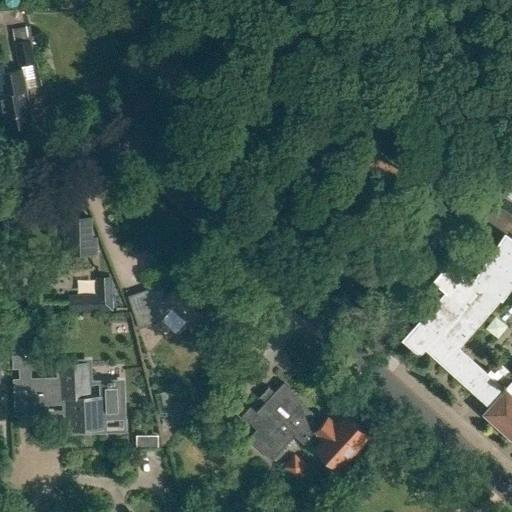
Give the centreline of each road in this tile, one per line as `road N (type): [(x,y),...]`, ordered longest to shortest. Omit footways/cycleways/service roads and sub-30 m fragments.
road 1 (tertiary): [(511,496),(250,267),(178,195),(144,139)]
road 2 (residential): [(0,175),(144,139)]
road 3 (tertiary): [(144,139),(139,0)]
